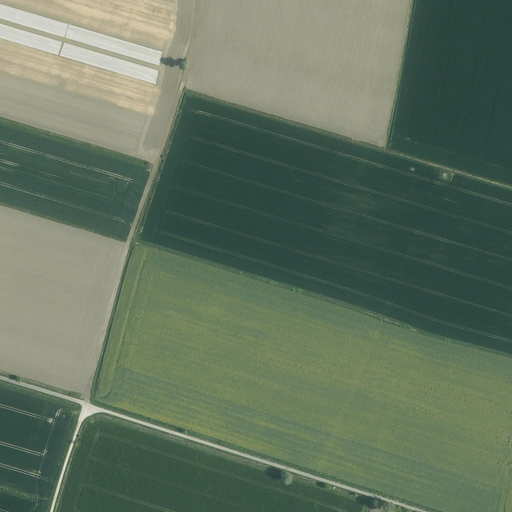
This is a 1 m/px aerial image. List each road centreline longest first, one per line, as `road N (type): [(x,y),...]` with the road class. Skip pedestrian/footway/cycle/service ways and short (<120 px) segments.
road 1 (track): [(51,511),(130,235),(191,66),(196,0)]
road 2 (unclassified): [(0,378),(416,511)]
